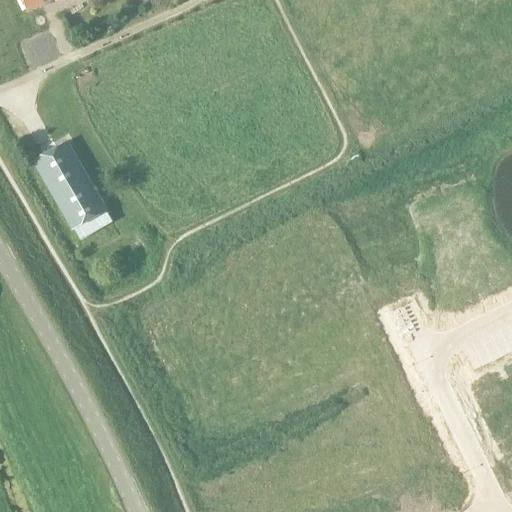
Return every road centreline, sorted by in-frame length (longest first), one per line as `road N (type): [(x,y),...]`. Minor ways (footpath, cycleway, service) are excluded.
road 1 (residential): [(423,355),(341,187),(497,109),(444,0)]
road 2 (tertiary): [(135,511),(0,255)]
road 3 (residential): [(487,511),(484,484),(423,355)]
